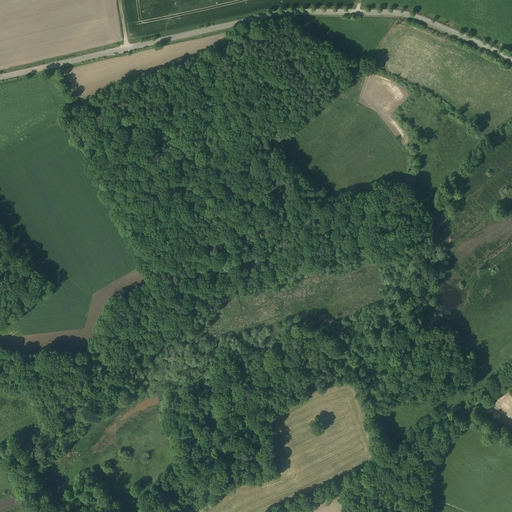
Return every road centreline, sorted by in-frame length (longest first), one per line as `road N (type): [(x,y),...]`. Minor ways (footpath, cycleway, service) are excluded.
road 1 (unclassified): [(0,77),(290,12),(409,15),(511,61)]
road 2 (track): [(285,511),(459,418),(511,373)]
